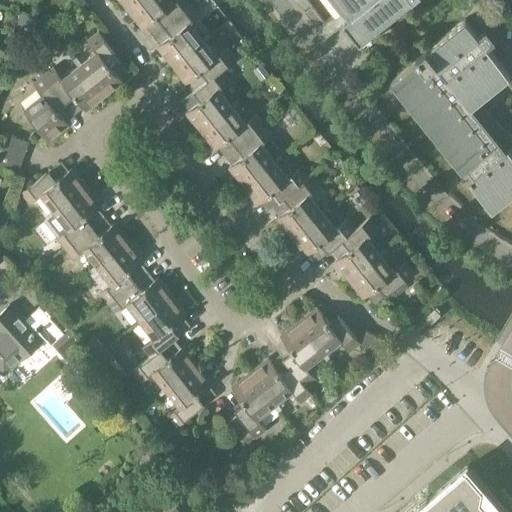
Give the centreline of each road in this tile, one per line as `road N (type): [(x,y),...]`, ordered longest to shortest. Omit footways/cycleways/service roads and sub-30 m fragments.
road 1 (residential): [(283,289),(235,329),(86,141),(138,102)]
road 2 (residential): [(500,397),(316,288),(283,289)]
road 3 (residential): [(283,289),(138,102)]
road 4 (residential): [(138,102),(151,75),(95,0)]
